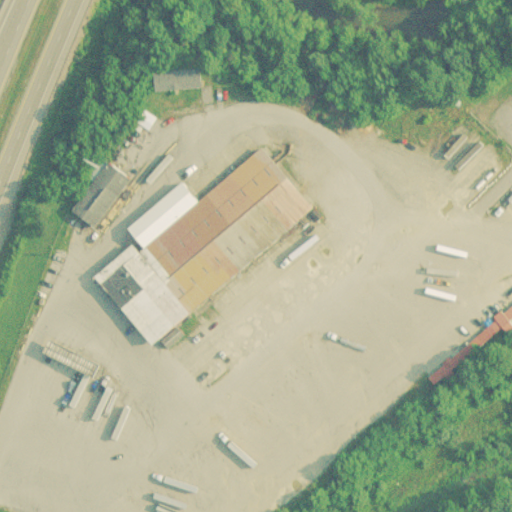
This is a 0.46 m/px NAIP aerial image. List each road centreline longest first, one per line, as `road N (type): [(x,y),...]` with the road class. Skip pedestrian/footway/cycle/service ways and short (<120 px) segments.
road 1 (residential): [(0,471),(13,462),(221,438),(489,250)]
road 2 (motorway): [(0,163),(71,0)]
